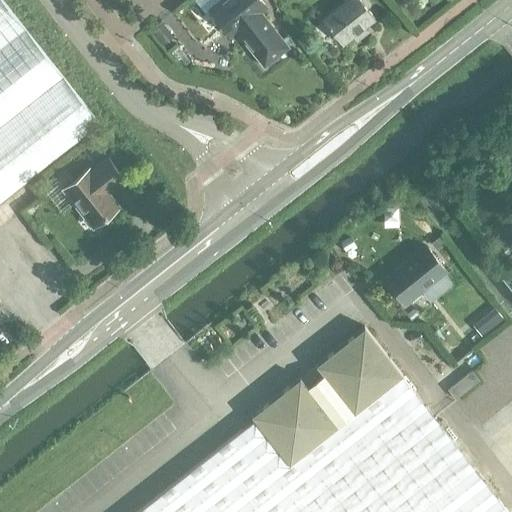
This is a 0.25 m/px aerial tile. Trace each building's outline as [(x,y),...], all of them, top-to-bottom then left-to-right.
[(0,0),(0,201),(100,123),(2,0),(0,0)] [(238,29),(242,34),(265,16),(261,12),(267,7),(261,0),(219,0),(209,9),(230,36),(238,29)] [(342,44),(375,18),(360,0),(349,0),(323,21),(342,44)] [(289,47),(265,16),(242,34),(240,36),(264,66),(289,47)] [(163,24),(153,32),(163,44),(173,37),(163,24)] [(511,145),(509,148),(508,152),(502,157),(511,169),(511,145)] [(108,192),(127,177),(110,156),(91,170),(88,167),(62,187),(94,227),(120,207),(108,192)] [(397,206),(383,206),(384,225),(398,225),(397,206)] [(446,270),(426,245),(385,278),(405,303),(410,299),(414,300),(420,295),(421,291),(446,270)] [(495,307),(473,324),(482,336),(505,319),(495,307)] [(289,464),(402,375),(403,374),(364,326),(316,364),(323,373),(307,386),(300,376),(251,415),(254,419),(289,464)] [(479,380),(472,371),(447,390),(455,400),(479,380)] [(509,511),(496,496),(402,375),(289,464),(254,419),(135,511),(509,511)]
